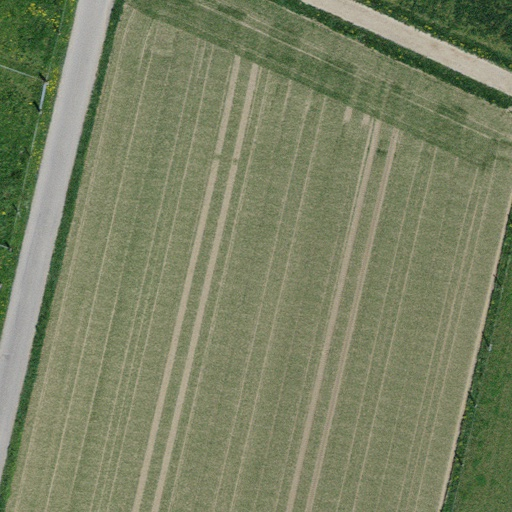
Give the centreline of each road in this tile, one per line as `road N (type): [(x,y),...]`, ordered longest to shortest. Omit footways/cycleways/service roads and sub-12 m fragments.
road 1 (track): [(0,384),(93,0)]
road 2 (track): [(311,0),(511,92)]
